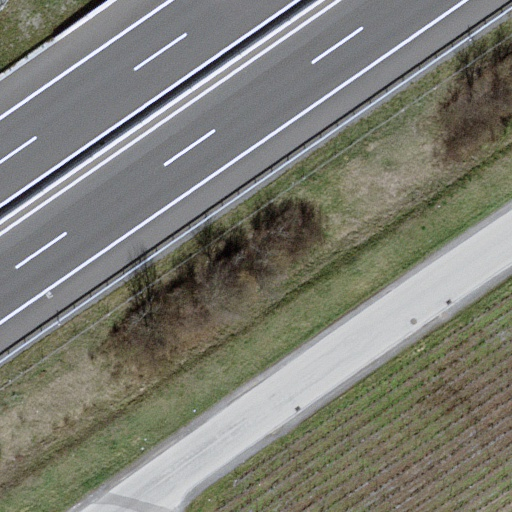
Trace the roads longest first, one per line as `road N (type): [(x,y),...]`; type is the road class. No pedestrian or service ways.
road 1 (motorway): [(0,279),(405,0)]
road 2 (unclassified): [(511,232),(126,511)]
road 3 (motorway): [(233,0),(0,161)]
